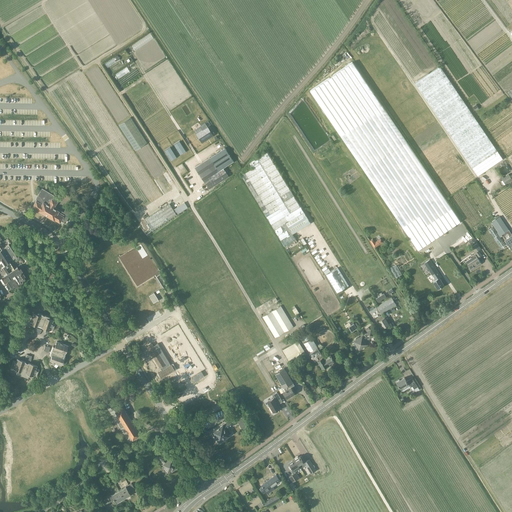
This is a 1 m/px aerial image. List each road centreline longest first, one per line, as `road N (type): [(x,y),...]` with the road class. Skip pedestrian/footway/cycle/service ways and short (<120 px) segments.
road 1 (tertiary): [(210,488),(511,271)]
road 2 (residential): [(55,244),(95,180),(20,75)]
road 3 (track): [(403,348),(503,511)]
road 4 (residential): [(41,511),(91,468),(165,430)]
